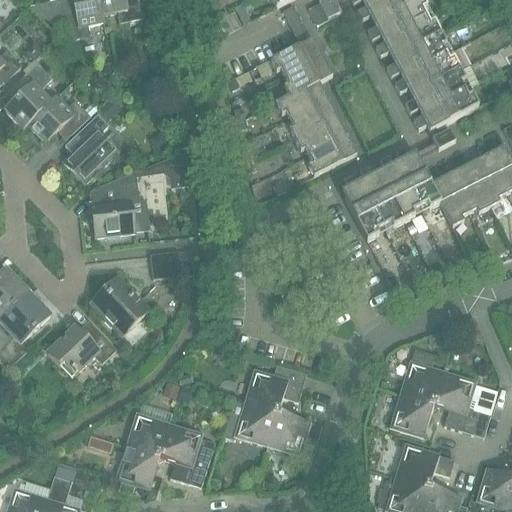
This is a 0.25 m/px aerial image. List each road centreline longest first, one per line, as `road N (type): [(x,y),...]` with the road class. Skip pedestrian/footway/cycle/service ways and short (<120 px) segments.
road 1 (residential): [(247,211),(236,206),(208,72),(219,41),(270,16)]
road 2 (residential): [(387,338),(358,301),(323,203),(306,194),(247,211)]
road 3 (residential): [(359,361),(257,326),(243,300),(247,211)]
road 4 (residential): [(7,258),(40,289),(62,296),(73,286),(59,228),(10,183)]
road 5 (residential): [(264,511),(289,509),(324,486),(359,361)]
road 6 (residential): [(436,445),(492,463),(511,400)]
